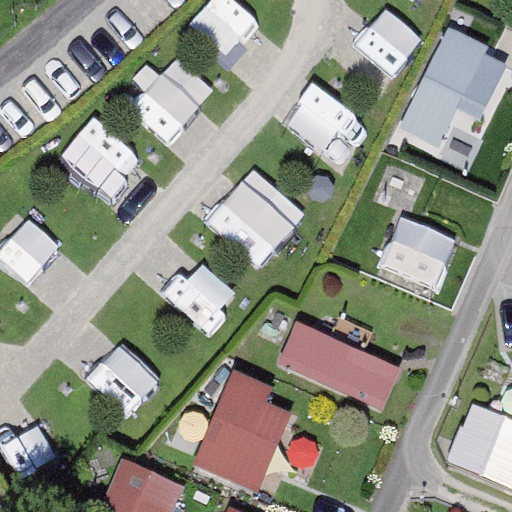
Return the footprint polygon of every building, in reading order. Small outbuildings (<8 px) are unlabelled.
[(234,0),(222,0),(199,28),(240,63),(269,29),(234,0)] [(459,120),(491,132),(511,78),(511,61),(444,36),(405,138),(446,154),(459,120)] [(167,88),(140,123),(170,146),(197,111),(167,88)] [(113,201),(147,162),(93,115),(59,154),(113,201)] [(260,205),(233,242),(279,274),(305,236),(260,205)] [(22,210),(0,231),(0,259),(30,290),(66,256),(22,210)] [(378,262),(428,284),(452,233),(403,210),(378,262)] [(207,333),(239,297),(197,260),(165,295),(207,333)] [(279,368),(389,419),(408,378),(298,327),(279,368)] [(302,415),(235,385),(198,468),(265,498),(302,415)] [(511,492),(511,425),(471,413),(452,475),(511,492)] [(183,511),(191,490),(128,467),(111,511),(183,511)]
